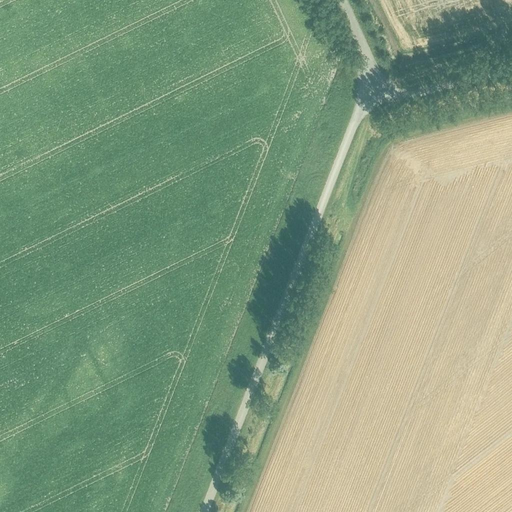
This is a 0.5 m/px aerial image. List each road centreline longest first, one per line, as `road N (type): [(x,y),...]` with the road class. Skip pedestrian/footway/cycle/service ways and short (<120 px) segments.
road 1 (unclassified): [(204,511),(361,94)]
road 2 (unclassified): [(361,94),(406,95),(511,68)]
